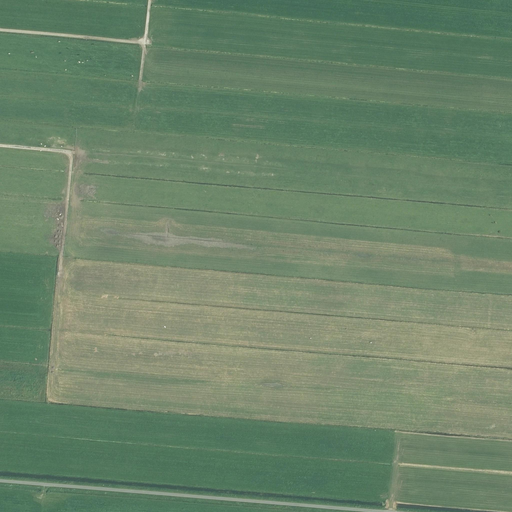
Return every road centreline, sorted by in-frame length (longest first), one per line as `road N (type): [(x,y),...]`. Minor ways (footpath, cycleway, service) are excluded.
road 1 (track): [(0,145),(71,156),(48,398),(511,438)]
road 2 (unclassified): [(389,511),(0,481)]
road 3 (track): [(145,41),(0,28)]
